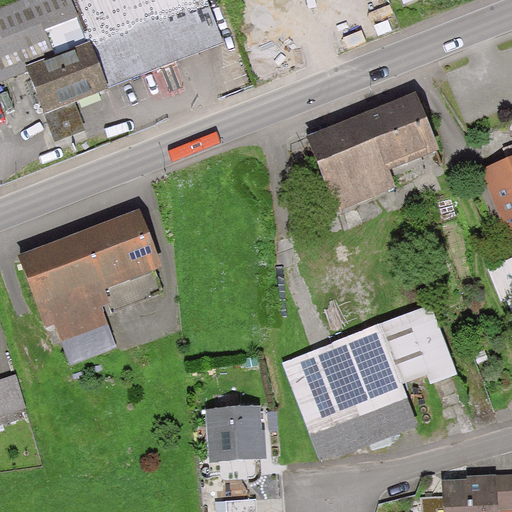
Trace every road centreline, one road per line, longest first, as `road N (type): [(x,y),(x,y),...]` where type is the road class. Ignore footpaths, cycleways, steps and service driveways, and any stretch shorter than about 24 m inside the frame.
road 1 (primary): [(0,219),(511,15)]
road 2 (residential): [(328,490),(511,438)]
